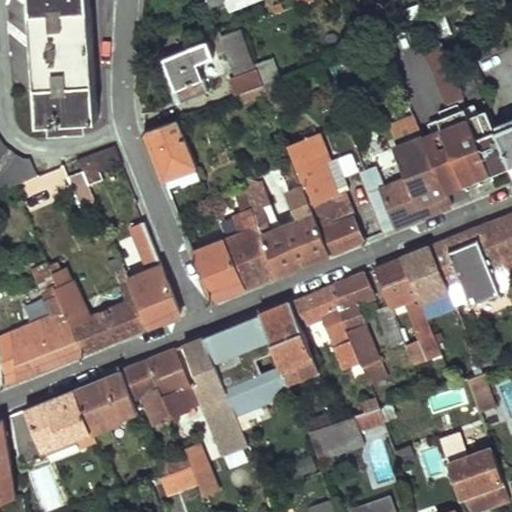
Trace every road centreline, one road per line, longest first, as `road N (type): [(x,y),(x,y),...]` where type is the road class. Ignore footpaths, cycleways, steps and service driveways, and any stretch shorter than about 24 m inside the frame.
road 1 (residential): [(202,318),(511,194)]
road 2 (residential): [(202,318),(127,128),(127,0)]
road 3 (residential): [(0,401),(202,318)]
